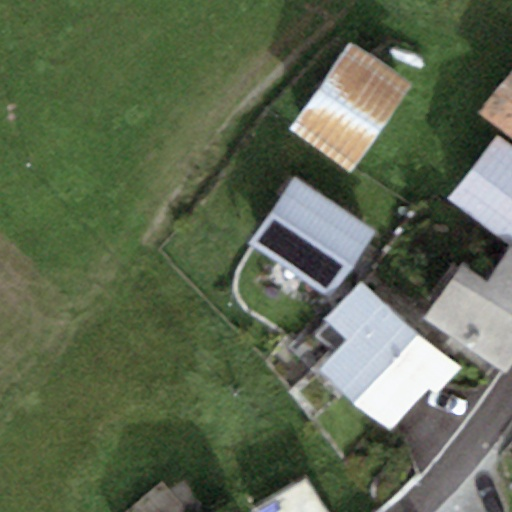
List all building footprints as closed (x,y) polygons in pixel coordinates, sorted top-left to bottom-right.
[(411,86),(348,44),(289,132),(352,174),(411,86)] [(511,71),(481,111),(511,134),(511,71)] [(511,144),(498,134),(447,198),(511,247),(511,144)] [(374,231),(296,178),(249,245),(328,299),(374,231)] [(511,364),(511,252),(508,249),(487,281),(461,264),(424,321),(506,374),(511,364)] [(464,371),(360,282),(323,325),(346,344),(320,375),(391,435),(425,395),(436,404),(464,371)] [(328,511),(305,476),(251,511),(250,511),(328,511)]
